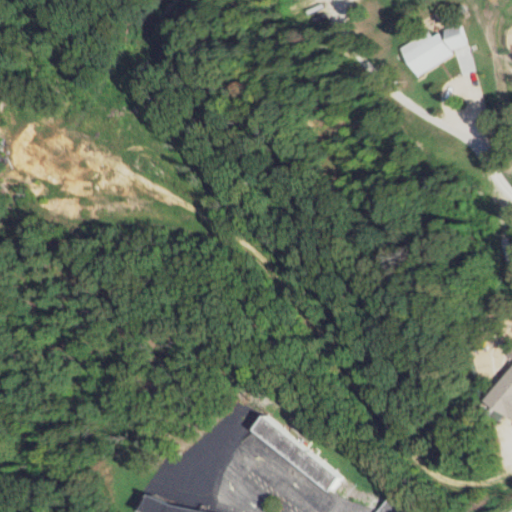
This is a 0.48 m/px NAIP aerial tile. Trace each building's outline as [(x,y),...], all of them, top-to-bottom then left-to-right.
[(406,51),(421,75),(473,42),(460,22),(445,32),(442,28),(406,51)] [(511,377),(498,402),(511,409),(511,377)] [(340,490),(352,473),(274,416),(262,432),(340,490)] [(409,511),(412,510),(398,496),(383,511),(409,511)] [(159,499),(152,509),(155,511),(228,511),(159,499)]
